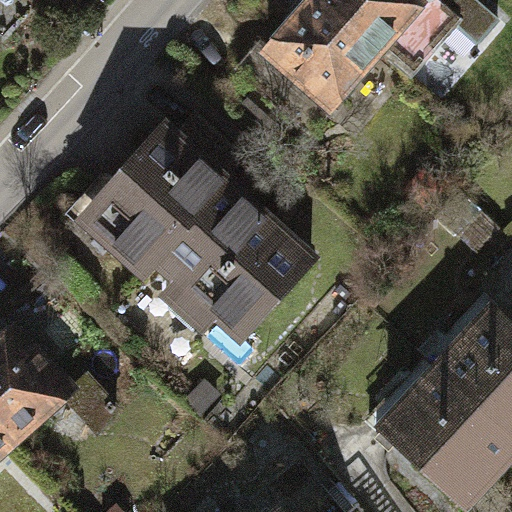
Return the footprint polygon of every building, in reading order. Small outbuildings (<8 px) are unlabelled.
[(305,0),(303,3),(377,66),(411,94),(455,41),(479,61),(507,27),(474,0),(305,0)] [(329,122),(377,66),(303,3),(257,58),(231,88),(284,132),(308,104),(329,122)] [(154,127),(60,230),(73,242),(56,261),(113,312),(150,270),(171,289),(154,308),(196,346),(210,330),(235,352),(311,269),(225,192),(253,161),(199,111),(171,142),(154,127)] [(511,336),(511,314),(501,304),(432,378),(511,453),(511,337),(511,336)] [(79,397),(14,326),(0,338),(0,423),(23,449),(67,408),(100,443),(128,417),(95,382),(79,397)] [(466,511),(511,463),(511,453),(432,378),(373,438),(443,511),(466,511)] [(0,423),(0,469),(23,449),(0,423)]
